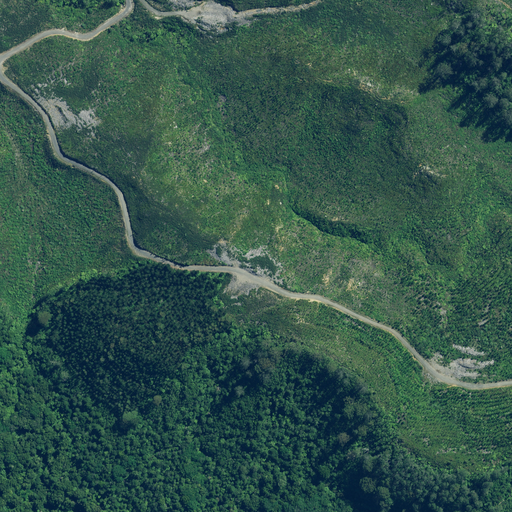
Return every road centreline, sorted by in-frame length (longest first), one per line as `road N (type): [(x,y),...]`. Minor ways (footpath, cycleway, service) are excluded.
road 1 (track): [(0,84),(34,156),(79,175),(105,202),(133,266),(352,333),(444,394),(511,393)]
road 2 (track): [(96,0),(109,25),(96,38),(14,45),(0,77)]
